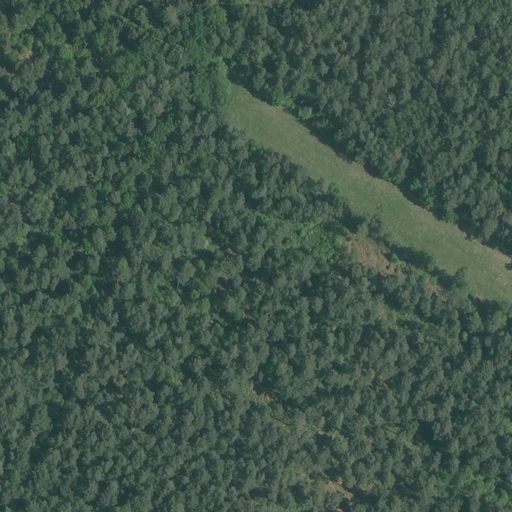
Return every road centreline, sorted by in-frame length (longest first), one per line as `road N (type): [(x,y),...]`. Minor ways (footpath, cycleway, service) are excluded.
road 1 (track): [(15,511),(222,0)]
road 2 (track): [(189,80),(41,0)]
